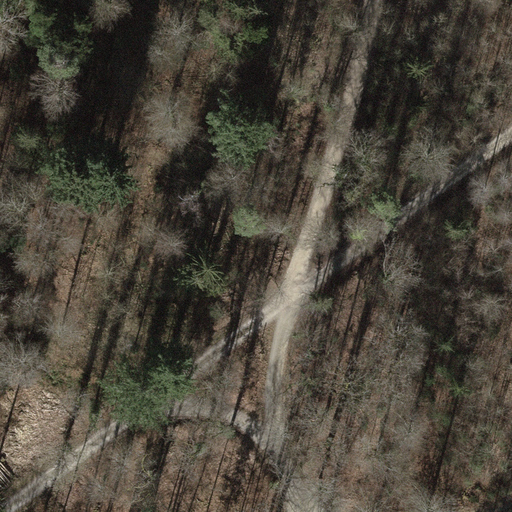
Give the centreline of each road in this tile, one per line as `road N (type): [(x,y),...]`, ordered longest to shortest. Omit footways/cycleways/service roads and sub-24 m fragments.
road 1 (track): [(511,133),(0,511)]
road 2 (track): [(300,485),(274,440),(276,365),(288,300),(361,97),(379,0)]
road 3 (track): [(367,65),(138,131),(22,179),(0,204)]
road 4 (track): [(0,353),(39,405),(107,432)]
road 5 (track): [(162,395),(230,413),(274,440)]
